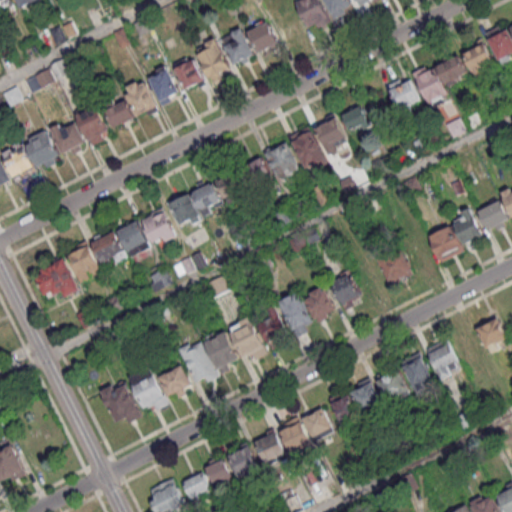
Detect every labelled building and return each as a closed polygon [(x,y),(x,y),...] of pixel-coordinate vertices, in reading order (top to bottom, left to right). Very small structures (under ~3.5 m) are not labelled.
[(297,2),(301,0),(320,0),(328,16),(309,25),(297,2)] [(326,0),(351,0),(353,3),(333,13),(326,0)] [(273,15),(292,5),(304,29),(285,38),(273,15)] [(248,28),(268,18),(279,41),(260,51),(248,28)] [(490,38),(509,28),(511,33),(511,55),(501,61),(490,38)] [(224,41),(243,31),(255,54),(235,64),(224,41)] [(201,54),(202,53),(199,47),(219,38),(233,67),(213,77),(201,54)] [(496,62),(485,39),(464,49),(474,72),(496,62)] [(176,67),(195,58),(206,79),(186,89),(176,67)] [(416,76),(436,67),(447,90),(428,100),(416,76)] [(42,88),(57,81),(50,68),(36,76),(42,88)] [(150,77),(169,68),(181,91),(162,100),(150,77)] [(401,111),(422,101),(411,77),(389,87),(401,111)] [(127,91),(147,82),(158,105),(139,114),(127,91)] [(103,101),(116,127),(138,116),(129,99),(119,104),(115,96),(103,101)] [(80,115),(92,109),(89,104),(98,99),(114,129),(104,134),(107,140),(95,146),(80,115)] [(353,132),(371,123),(362,105),(344,114),(353,132)] [(318,127),(337,117),(349,140),(329,150),(318,127)] [(54,128),(63,155),(87,147),(78,120),(54,128)] [(29,145),(40,167),(64,155),(53,133),(51,134),(48,130),(32,138),(34,142),(29,145)] [(293,140),(313,130),(324,153),(305,163),(293,140)] [(267,152),(289,141),(300,164),(279,175),(267,152)] [(7,158),(19,182),(39,171),(28,150),(23,152),(22,150),(16,153),(14,148),(6,152),(8,157),(7,158)] [(246,164),(255,187),(275,179),(266,156),(246,164)] [(13,181),(3,159),(0,160),(0,186),(0,187),(13,181)] [(229,203),(249,193),(238,169),(218,179),(229,203)] [(194,192),(213,182),(225,205),(205,215),(194,192)] [(511,188),(503,193),(511,211),(511,188)] [(171,203),(190,193),(201,216),(182,226),(171,203)] [(490,232),(511,221),(502,199),(480,209),(490,232)] [(467,250),(464,243),(485,234),(473,207),(461,212),(464,220),(455,224),(455,225),(430,234),(441,261),(467,250)] [(145,219),(164,209),(175,232),(156,242),(145,219)] [(119,230),(139,220),(150,243),(131,253),(119,230)] [(418,269),(436,259),(422,232),(404,242),(418,269)] [(413,272),(400,244),(356,265),(369,293),(413,272)] [(71,255),(90,245),(101,268),(82,278),(71,255)] [(46,296),(62,289),(66,296),(81,288),(66,257),(35,273),(46,296)] [(151,277),(158,289),(173,281),(166,268),(151,277)] [(352,273),(332,283),(345,308),(364,298),(352,273)] [(231,288),(224,275),(209,283),(215,295),(231,288)] [(281,300),(295,331),(316,321),(317,321),(339,311),(327,286),(303,297),(301,291),(281,300)] [(273,348),(293,338),(276,303),(256,312),(273,348)] [(231,326),(248,362),(269,351),(252,316),(231,326)] [(511,340),(498,317),(478,329),(491,352),(511,340)] [(219,370),(241,362),(229,329),(207,337),(219,370)] [(428,348),(442,377),(462,367),(461,364),(484,353),(473,330),(451,340),(450,338),(428,348)] [(220,374),(199,339),(180,350),(201,385),(220,374)] [(418,392),(437,382),(422,351),(402,361),(418,392)] [(195,387),(183,364),(161,376),(173,399),(195,387)] [(131,376),(149,413),(171,401),(153,366),(131,376)] [(411,397),(404,369),(380,376),(388,403),(411,397)] [(364,417),(363,415),(385,405),(373,378),(350,388),(351,390),(332,399),(343,426),(364,417)] [(143,414),(125,379),(102,391),(120,426),(143,414)] [(281,426),(291,449),(335,430),(324,406),(281,426)] [(258,439),(266,462),(288,455),(280,432),(258,439)] [(241,477),(262,466),(250,442),(229,454),(241,477)] [(27,473),(13,444),(0,449),(0,476),(4,485),(27,473)] [(214,487),(233,481),(227,459),(208,465),(214,487)] [(213,493),(206,472),(186,480),(193,500),(213,493)] [(176,511),(175,509),(187,503),(175,477),(149,489),(159,511),(176,511)] [(316,504),(332,495),(326,484),(310,492),(316,504)] [(511,511),(511,487),(498,497),(507,511),(511,511)] [(502,511),(493,493),(455,511),(502,511)]
